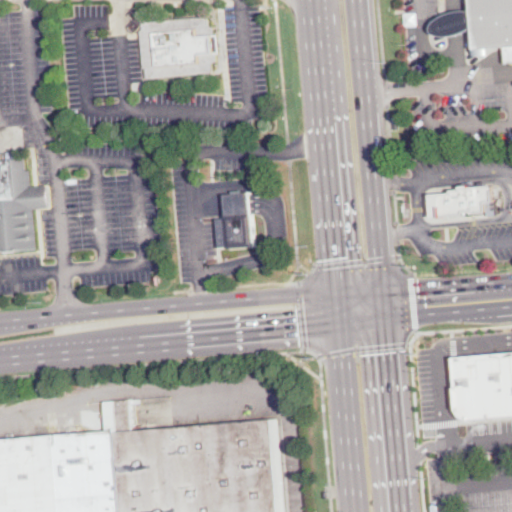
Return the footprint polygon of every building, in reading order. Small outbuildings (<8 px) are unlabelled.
[(511,0),(511,63),(508,64),(507,49),(475,51),(473,29),(471,12),(470,0),(511,0)] [(453,37),(444,37),(439,35),(434,32),(433,29),(438,23),(442,18),(456,12),(463,11),(471,12),(473,29),(470,31),(465,33),(459,35),(453,37)] [(209,17),(155,22),(154,19),(209,14),(209,17)] [(216,28),(217,35),(221,35),(223,55),(219,56),(219,61),(214,64),(215,73),(213,74),(160,78),(149,79),(148,69),(145,68),(142,31),(144,30),(144,23),(155,22),(209,17),(210,17),(211,27),(216,28)] [(195,82),(161,85),(160,78),(213,74),(214,80),(195,82)] [(24,151),(25,159),(27,159),(28,171),(31,171),(33,187),(50,186),(52,207),(35,209),(39,252),(0,255),(0,152),(3,152),(4,159),(8,159),(7,153),(24,151)] [(451,187),(452,192),(487,189),(487,192),(497,191),(498,204),(498,207),(493,207),(492,199),(486,199),(487,212),(461,214),(461,217),(447,218),(447,216),(436,217),(434,189),(451,187)] [(254,215),(228,217),(227,216),(226,195),(253,193),(254,215)] [(257,246),(231,248),(231,247),(222,248),(219,219),(228,218),(228,217),(254,215),(257,246)] [(456,357),(511,351),(511,416),(483,419),(471,420),(466,418),(462,412),(459,407),(456,357)] [(134,400),(135,431),(277,420),(285,511),(0,511),(0,439),(108,431),(106,402),(134,400)]
